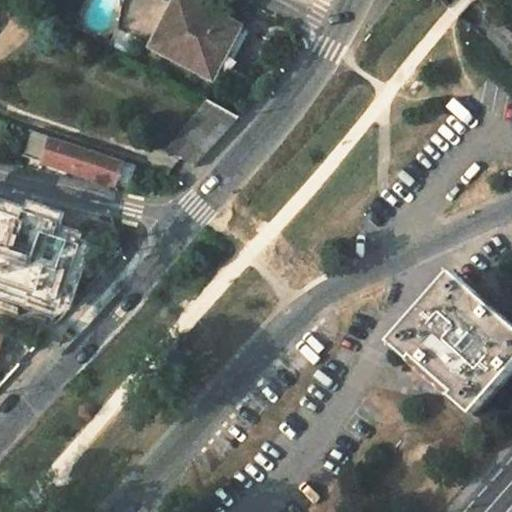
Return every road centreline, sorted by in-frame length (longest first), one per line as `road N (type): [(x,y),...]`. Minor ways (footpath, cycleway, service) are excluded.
road 1 (residential): [(116,511),(320,294),(511,215)]
road 2 (residential): [(165,241),(263,136),(341,29)]
road 3 (residential): [(0,425),(165,241)]
road 4 (residential): [(165,241),(144,221),(0,187)]
